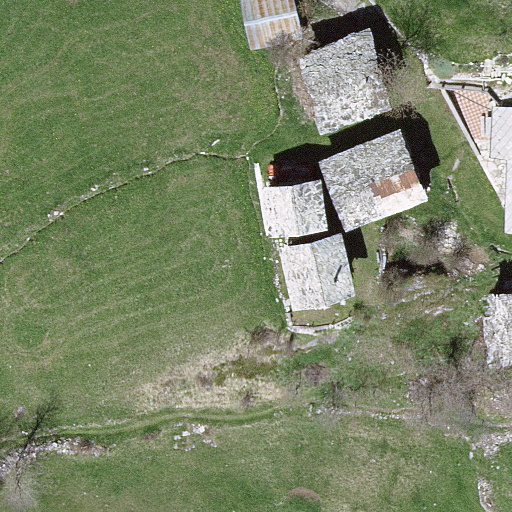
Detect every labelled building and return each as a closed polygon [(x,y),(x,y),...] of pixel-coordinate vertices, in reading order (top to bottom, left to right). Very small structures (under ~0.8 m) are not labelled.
[(284,0),(240,0),(235,1),(244,48),(292,40),(284,0)] [(345,39),(279,57),(298,123),(363,105),(345,39)] [(511,104),(482,101),(475,176),(489,177),(484,223),(511,226),(511,104)] [(380,125),(293,156),(319,227),(406,196),(380,125)] [(288,173),(229,179),(234,228),(293,222),(288,173)] [(305,229),(244,237),(252,302),(314,294),(305,229)] [(511,280),(447,290),(456,354),(511,346),(511,280)]
